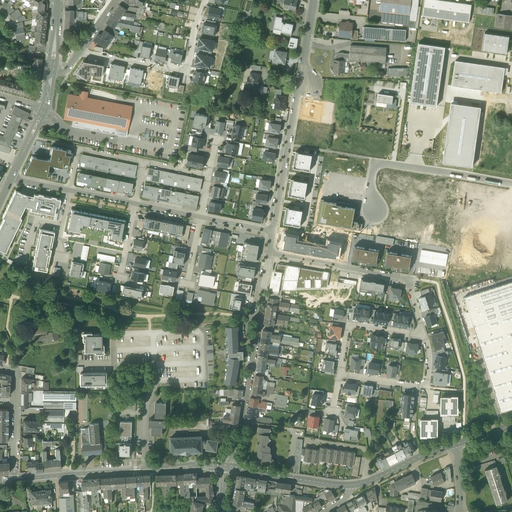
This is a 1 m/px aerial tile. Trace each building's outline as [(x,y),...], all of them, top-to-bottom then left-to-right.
[(284,8),(296,10),(298,1),(294,0),(280,0),(285,3),(284,8)] [(380,0),(380,11),(383,11),(409,14),(411,0),(380,0)] [(417,0),(411,0),(409,14),(408,21),(415,22),(417,0)] [(471,5),(437,0),(424,0),(422,16),(469,23),(471,5)] [(38,7),(37,9),(37,11),(38,12),(38,11),(44,12),(45,6),(45,5),(44,4),(44,3),(44,4),(41,2),(38,7)] [(115,11),(122,16),(124,13),(126,10),(119,5),(115,11)] [(481,13),(493,15),(494,8),(482,7),(481,13)] [(218,10),(210,8),(208,17),(219,20),(220,16),(221,10),(218,10)] [(9,15),(11,18),(19,13),(16,9),(14,11),(9,15)] [(36,15),(35,19),(46,20),(47,13),(44,12),(38,11),(38,12),(38,13),(37,15),(36,15)] [(64,20),(73,20),(73,11),(65,11),(64,20)] [(82,12),(73,11),(73,20),(76,20),(82,20),(82,12)] [(110,17),(117,22),(120,19),(122,16),(115,11),(110,17)] [(408,21),(409,14),(383,11),(382,20),(403,23),(403,22),(408,22),(408,21)] [(511,29),(511,19),(511,18),(506,17),(505,15),(500,14),(499,16),(498,18),(497,27),(511,29)] [(16,19),(18,24),(22,22),(26,21),(24,15),(22,16),(16,19)] [(113,28),(115,25),(117,22),(110,17),(106,23),(113,28)] [(73,27),(73,20),(64,20),(64,29),(73,30),(73,27)] [(273,29),(281,31),(283,23),(281,23),(281,21),(275,20),(273,29)] [(217,26),(215,25),(206,23),(204,23),(202,33),(215,35),(217,26)] [(284,33),(291,34),(293,25),(285,23),(284,31),(284,33)] [(351,37),(352,37),(352,30),(353,23),(340,23),(340,28),(339,28),(338,29),(337,30),(338,31),(339,31),(339,32),(345,32),(345,37),(351,37)] [(375,39),(405,41),(406,30),(363,27),(362,38),(365,38),(375,39)] [(102,34),(101,36),(100,36),(109,42),(113,37),(113,36),(109,34),(105,30),(102,34)] [(484,33),(482,51),(506,54),(509,37),(484,33)] [(105,47),(109,42),(100,36),(101,36),(98,34),(94,40),(105,48),(105,47)] [(298,39),(290,37),(287,47),(296,50),(298,39)] [(43,45),(44,39),(35,38),(34,44),(35,45),(35,46),(39,46),(39,45),(43,45)] [(205,39),(200,38),(198,48),(203,49),(212,51),(214,41),(211,41),(205,39)] [(410,103),(421,104),(423,104),(436,106),(445,47),(418,43),(410,103)] [(349,61),(385,63),(386,48),(350,45),(350,54),(349,61)] [(142,46),(141,51),(140,57),(149,58),(151,48),(142,46)] [(167,52),(157,50),(156,54),(155,60),(158,60),(158,61),(161,62),(161,61),(165,62),(167,52)] [(275,51),(274,62),(284,63),(286,53),(275,51)] [(177,63),(181,64),(182,55),(179,54),(176,53),(176,54),(173,53),(171,59),(171,62),(174,63),(177,64),(177,63)] [(345,61),(345,62),(347,62),(349,62),(349,61),(350,54),(339,53),(335,56),(335,60),(345,61)] [(212,57),(197,55),(195,64),(200,65),(206,66),(210,67),(212,57)] [(31,77),(39,78),(42,59),(33,58),(31,77)] [(344,72),(344,66),(345,62),(345,61),(335,60),(334,60),(333,70),(338,71),(338,72),(344,73),(344,72)] [(86,80),(90,74),(88,74),(85,78),(83,76),(83,75),(77,71),(83,63),(101,66),(100,74),(93,73),(93,75),(101,76),(103,66),(88,63),(88,62),(83,61),(73,75),(78,78),(80,76),(86,80)] [(501,93),(503,80),(503,78),(504,74),(504,68),(505,68),(455,61),(452,85),(501,93)] [(93,75),(93,73),(100,74),(101,66),(83,63),(77,71),(83,75),(83,76),(85,78),(88,74),(90,74),(93,75)] [(108,74),(108,75),(111,76),(110,78),(114,79),(117,65),(110,64),(109,69),(108,74)] [(124,67),(117,65),(114,79),(121,80),(122,78),(123,73),(124,67)] [(127,81),(134,83),(137,69),(130,68),(129,70),(128,76),(127,81)] [(407,76),(407,68),(390,68),(390,77),(407,76)] [(144,71),(137,69),(134,83),(141,84),(142,79),(143,73),(144,71)] [(197,72),(194,71),(194,74),(193,74),(192,77),(193,78),(193,80),(204,83),(206,74),(205,74),(197,72)] [(160,88),(161,85),(163,76),(163,74),(149,72),(149,74),(148,80),(147,85),(160,88)] [(247,90),(267,93),(268,88),(258,86),(258,83),(258,84),(259,81),(258,81),(259,74),(250,73),(249,78),(248,78),(246,84),(248,85),(247,90)] [(169,76),(167,85),(175,87),(178,88),(178,85),(180,78),(169,76)] [(0,88),(29,96),(31,88),(0,79),(0,88)] [(191,86),(189,98),(188,99),(202,102),(205,89),(191,86)] [(68,94),(63,119),(73,121),(110,128),(110,127),(115,128),(115,129),(127,131),(132,107),(87,98),(84,98),(86,92),(80,91),(79,97),(68,94)] [(393,96),(378,93),(377,102),(387,103),(392,104),(393,99),(393,96)] [(273,108),(285,111),(286,105),(285,105),(286,97),(281,96),(276,95),(275,104),(273,103),(273,108)] [(387,103),(386,107),(395,109),(397,100),(393,99),(392,104),(387,103)] [(312,103),(305,102),(302,116),(315,118),(320,119),(322,105),(315,104),(315,103),(312,103)] [(481,107),(457,104),(451,103),(442,162),(472,167),(481,107)] [(11,114),(13,115),(21,118),(26,121),(29,113),(14,106),(11,114)] [(195,113),(192,128),(197,129),(203,130),(203,127),(205,128),(207,121),(209,122),(210,116),(195,113)] [(13,115),(6,129),(15,133),(16,134),(18,129),(17,128),(21,118),(13,115)] [(114,134),(115,129),(115,128),(110,127),(110,128),(73,121),(72,126),(114,134)] [(224,123),(217,121),(215,132),(222,133),(223,129),(224,123)] [(276,124),(270,123),(269,130),(268,131),(279,133),(280,125),(276,124)] [(233,133),(233,137),(242,139),(242,136),(244,129),(244,126),(235,125),(234,129),(233,129),(232,133),(233,133)] [(3,136),(0,135),(0,144),(2,145),(5,146),(8,147),(13,136),(6,133),(5,133),(3,136)] [(194,137),(192,145),(198,147),(203,148),(204,139),(194,137)] [(274,138),(267,137),(266,145),(276,147),(278,139),(274,138)] [(237,154),(239,146),(230,144),(228,143),(226,152),(237,154)] [(32,156),(24,173),(30,174),(36,175),(36,176),(46,178),(48,170),(49,165),(53,165),(62,167),(67,168),(71,151),(52,147),(51,154),(50,158),(49,160),(45,159),(36,158),(36,157),(32,156)] [(304,153),(296,151),(293,168),(310,171),(313,154),(309,154),(304,153)] [(268,152),(264,152),(263,159),(274,161),(275,154),(268,152)] [(202,167),(204,157),(189,154),(187,164),(202,167)] [(85,163),(84,167),(94,169),(95,165),(94,165),(96,158),(82,155),(81,162),(85,163)] [(224,158),(219,157),(217,165),(227,167),(229,159),(224,158)] [(109,161),(96,158),(94,165),(95,165),(98,166),(98,170),(107,172),(108,168),(109,161)] [(121,170),(122,163),(109,161),(108,168),(112,168),(111,173),(120,175),(121,170)] [(121,170),(125,171),(124,175),(134,177),(136,166),(122,163),(121,170)] [(150,181),(160,183),(160,178),(162,171),(148,168),(147,175),(151,176),(150,181)] [(173,185),(174,181),(175,174),(162,171),(160,178),(164,179),(163,183),(173,185)] [(224,182),(226,173),(223,173),(216,171),(214,180),(224,182)] [(92,175),(79,172),(77,181),(84,182),(87,183),(86,186),(90,186),(92,175)] [(188,177),(175,174),(174,181),(178,182),(177,186),(186,188),(187,183),(188,177)] [(106,178),(92,175),(90,186),(96,188),(97,185),(104,187),(104,186),(106,178)] [(202,179),(188,177),(187,183),(191,184),(190,189),(200,191),(202,179)] [(104,186),(111,188),(112,184),(118,185),(119,181),(106,178),(104,186)] [(299,180),(291,179),(288,195),(305,198),(308,182),(304,181),(299,180)] [(266,181),(261,180),(259,188),(269,190),(270,181),(266,181)] [(118,185),(117,192),(122,193),(123,191),(131,192),(133,183),(119,181),(118,185)] [(213,186),(212,192),(214,192),(213,196),(219,197),(220,188),(218,187),(213,186)] [(157,193),(158,188),(149,187),(148,191),(144,190),(142,197),(156,200),(157,193)] [(157,193),(156,200),(169,202),(171,195),(171,196),(172,191),(162,189),(161,194),(157,193)] [(60,200),(56,199),(51,198),(43,196),(38,195),(34,194),(33,198),(29,197),(15,190),(2,218),(4,219),(0,226),(0,250),(5,253),(15,232),(13,231),(13,230),(15,225),(16,225),(18,226),(21,219),(20,218),(25,207),(31,208),(30,210),(54,215),(56,206),(59,207),(60,200)] [(171,195),(169,202),(183,205),(184,198),(185,194),(176,192),(175,196),(171,196),(171,195)] [(261,194),(257,194),(255,202),(258,202),(267,204),(268,196),(261,194)] [(184,198),(183,205),(196,208),(198,196),(189,195),(188,199),(184,198)] [(354,220),(353,220),(353,221),(358,222),(357,228),(320,222),(323,201),(326,201),(331,202),(332,201),(321,199),(317,223),(361,230),(362,224),(358,223),(359,221),(354,220)] [(219,212),(221,204),(212,202),(210,201),(208,210),(219,212)] [(358,222),(353,221),(352,226),(327,222),(328,217),(323,216),(326,201),(323,201),(320,222),(357,228),(358,222)] [(331,202),(326,201),(323,216),(328,217),(327,222),(352,226),(353,221),(353,220),(355,208),(346,207),(345,211),(341,210),(341,206),(342,205),(336,204),(336,203),(331,202)] [(342,205),(341,206),(346,207),(355,208),(353,220),(354,220),(357,207),(355,206),(336,203),(336,204),(342,205)] [(294,208),(286,207),(283,224),(300,227),(303,210),(299,209),(294,208)] [(252,215),(252,219),(263,221),(263,218),(264,218),(265,213),(264,213),(264,210),(261,210),(262,209),(257,208),(257,209),(254,208),(253,212),(252,212),(251,215),(252,215)] [(88,225),(90,214),(71,210),(70,214),(71,214),(70,216),(67,230),(73,231),(73,232),(79,233),(80,229),(82,229),(82,224),(88,225)] [(106,217),(90,214),(88,225),(91,226),(91,228),(100,230),(100,228),(104,228),(106,217)] [(148,229),(150,218),(144,216),(144,219),(143,222),(143,225),(142,228),(148,229)] [(125,221),(106,217),(104,228),(104,229),(109,230),(108,234),(109,234),(108,239),(115,241),(115,239),(121,241),(124,227),(123,227),(124,224),(125,221)] [(406,221),(391,218),(389,232),(404,235),(406,221)] [(173,222),(170,234),(176,235),(178,223),(173,222)] [(178,223),(176,235),(182,236),(183,233),(183,231),(184,228),(185,225),(178,223)] [(54,232),(39,229),(31,268),(46,271),(54,232)] [(210,240),(212,230),(205,229),(202,242),(209,244),(210,240)] [(229,234),(221,232),(219,242),(218,246),(226,247),(227,244),(228,236),(229,234)] [(326,256),(339,259),(342,243),(327,240),(326,245),(297,240),(298,235),(283,233),(280,249),(293,251),(293,252),(326,258),(326,256)] [(138,241),(134,240),(132,248),(142,250),(143,242),(138,241)] [(241,258),(257,261),(260,244),(244,242),(243,246),(242,251),(241,258)] [(354,246),(352,257),(355,258),(355,260),(359,261),(362,261),(361,263),(362,263),(369,265),(370,263),(373,263),(374,263),(374,261),(377,261),(379,250),(369,249),(369,250),(364,249),(364,248),(354,246)] [(175,250),(173,256),(185,258),(186,252),(185,252),(181,251),(175,250)] [(387,252),(385,263),(388,263),(388,266),(391,267),(391,268),(399,270),(399,268),(402,268),(406,269),(407,266),(410,267),(412,256),(401,254),(401,255),(397,255),(397,253),(387,252)] [(208,260),(209,255),(201,254),(199,267),(206,269),(210,269),(212,261),(211,261),(208,260)] [(173,256),(172,262),(178,264),(184,265),(185,258),(173,256)] [(145,268),(146,260),(141,259),(136,258),(134,265),(145,268)] [(72,261),(70,269),(82,271),(83,264),(72,261)] [(108,275),(110,265),(100,263),(99,266),(98,273),(108,275)] [(323,271),(323,272),(300,268),(300,267),(286,265),(278,264),(276,271),(278,271),(276,280),(271,280),(269,290),(270,290),(269,293),(269,294),(281,296),(282,290),(290,290),(290,288),(297,288),(305,288),(304,288),(311,288),(311,287),(315,287),(315,288),(321,288),(321,287),(325,287),(325,281),(328,281),(330,273),(329,273),(329,272),(323,271)] [(254,278),(254,274),(256,268),(248,267),(246,266),(240,265),(240,266),(239,271),(238,275),(246,276),(252,277),(254,278)] [(82,271),(70,269),(69,275),(81,277),(82,271)] [(176,278),(177,272),(164,269),(163,274),(162,278),(169,279),(171,280),(171,277),(176,278)] [(143,281),(145,274),(138,272),(133,271),(132,279),(138,280),(143,281)] [(199,284),(213,287),(215,277),(209,275),(201,274),(199,284)] [(386,283),(361,279),(359,291),(384,295),(386,283)] [(109,291),(110,283),(98,281),(95,280),(94,281),(93,287),(93,288),(109,291)] [(250,289),(251,284),(242,283),(239,282),(238,288),(240,288),(239,291),(246,293),(251,294),(252,289),(250,289)] [(511,408),(511,282),(464,297),(469,312),(473,326),(501,412),(511,408)] [(173,295),(175,286),(171,286),(171,285),(166,284),(166,285),(160,284),(159,292),(173,295)] [(125,295),(131,297),(133,288),(123,286),(122,291),(122,292),(121,292),(120,295),(125,296),(125,295)] [(140,289),(133,288),(131,297),(138,298),(142,299),(143,296),(142,296),(143,290),(140,289)] [(393,288),(391,288),(390,295),(389,298),(399,300),(401,290),(397,289),(393,288)] [(420,291),(422,297),(429,295),(430,295),(428,289),(420,291)] [(209,304),(213,305),(215,294),(205,292),(205,291),(198,290),(197,296),(202,297),(202,301),(209,303),(209,304)] [(422,297),(419,298),(420,303),(421,303),(421,305),(422,310),(433,306),(432,305),(430,299),(429,295),(422,297)] [(241,310),(242,304),(241,304),(242,299),(234,297),(232,309),(241,310)] [(355,307),(354,313),(353,318),(360,319),(362,308),(355,307)] [(369,310),(362,308),(360,319),(368,321),(368,316),(369,310)] [(333,316),(333,317),(343,318),(344,311),(335,309),(333,316)] [(275,316),(276,311),(266,310),(265,317),(275,318),(275,316)] [(374,317),(373,322),(380,323),(382,312),(376,311),(375,310),(374,317)] [(389,313),(382,312),(380,323),(387,324),(388,319),(389,313)] [(473,326),(469,312),(464,313),(469,328),(473,326)] [(400,326),(402,315),(395,314),(394,320),(393,325),(400,326)] [(425,317),(427,326),(431,325),(436,323),(434,314),(430,316),(425,317)] [(402,315),(400,326),(407,327),(408,323),(409,316),(402,315)] [(274,325),(274,322),(275,318),(265,317),(264,323),(267,323),(274,325)] [(26,336),(32,335),(39,334),(39,332),(41,332),(39,324),(37,325),(33,325),(33,324),(32,324),(31,324),(31,325),(29,325),(27,332),(26,332),(25,332),(25,337),(26,336)] [(239,329),(239,326),(226,327),(226,331),(228,331),(228,335),(226,334),(226,339),(228,339),(228,345),(227,345),(227,349),(228,349),(229,354),(228,357),(226,356),(226,361),(227,361),(227,365),(229,365),(228,371),(226,370),(225,375),(227,375),(226,379),(225,379),(224,383),(236,385),(237,381),(235,381),(236,376),(235,376),(236,373),(237,373),(238,366),(237,366),(238,362),(236,362),(236,358),(237,359),(237,358),(241,358),(244,358),(243,351),(239,351),(239,348),(237,348),(237,344),(238,344),(237,338),(236,338),(236,335),(237,335),(237,330),(239,329)] [(338,327),(331,326),(330,336),(339,338),(341,327),(338,327)] [(66,330),(39,334),(32,335),(32,340),(33,343),(47,341),(47,340),(58,339),(58,338),(67,336),(66,330)] [(433,344),(434,344),(435,343),(437,350),(441,348),(440,346),(443,345),(445,345),(442,337),(445,337),(443,331),(431,335),(432,339),(433,344)] [(91,333),(82,333),(82,342),(84,342),(84,352),(95,352),(95,354),(104,354),(103,345),(102,345),(102,334),(91,334),(91,333)] [(384,336),(372,334),(371,338),(370,342),(370,346),(382,348),(382,344),(383,338),(384,336)] [(270,341),(271,337),(262,336),(261,342),(270,344),(270,341)] [(401,339),(390,338),(389,346),(398,348),(399,348),(400,342),(401,339)] [(326,342),(326,346),(330,347),(329,354),(336,355),(337,350),(336,350),(337,344),(335,344),(326,342)] [(416,353),(418,345),(407,343),(406,352),(416,353)] [(439,356),(436,356),(436,359),(435,359),(435,363),(436,363),(435,367),(444,368),(445,357),(439,356)] [(352,357),(350,369),(359,371),(360,365),(361,359),(358,359),(352,358),(352,357)] [(323,359),(323,363),(325,363),(324,370),(325,370),(331,371),(333,372),(334,367),(335,361),(333,360),(325,359),(323,359)] [(265,371),(267,362),(258,360),(256,369),(265,371)] [(370,362),(368,372),(378,374),(378,371),(379,365),(380,364),(370,362)] [(282,366),(282,373),(286,374),(287,370),(290,370),(290,368),(282,366)] [(388,366),(387,376),(395,377),(396,372),(397,367),(388,366)] [(80,373),(80,385),(107,385),(107,373),(80,373)] [(442,373),(434,373),(433,384),(439,384),(445,385),(446,385),(447,374),(442,373)] [(0,374),(0,381),(1,382),(4,383),(3,385),(10,384),(10,379),(7,378),(8,375),(0,374)] [(262,385),(262,382),(263,379),(263,376),(256,375),(254,384),(262,385)] [(21,390),(31,390),(31,388),(31,379),(22,378),(21,379),(21,390)] [(31,379),(31,388),(33,388),(33,387),(43,387),(43,381),(42,381),(35,380),(35,379),(31,379)] [(347,383),(345,383),(345,386),(343,386),(343,391),(346,391),(346,393),(350,394),(351,392),(354,393),(356,386),(356,385),(351,384),(347,383)] [(252,393),(260,395),(260,394),(261,391),(262,385),(254,384),(252,393)] [(373,386),(363,385),(362,394),(371,396),(371,395),(372,389),(373,386)] [(243,390),(235,389),(234,393),(233,397),(242,398),(243,390)] [(43,391),(43,390),(31,390),(21,390),(21,407),(20,407),(21,407),(29,407),(39,407),(42,407),(43,391)] [(42,416),(64,417),(64,409),(69,409),(76,409),(76,404),(76,400),(76,395),(76,391),(43,391),(42,407),(42,416)] [(314,394),(313,394),(312,403),(321,405),(323,395),(314,394)] [(414,403),(414,395),(402,394),(402,400),(403,400),(402,403),(401,403),(401,411),(401,415),(400,415),(412,417),(413,408),(413,403),(414,403)] [(441,397),(441,413),(457,413),(457,397),(441,397)] [(248,406),(257,407),(258,403),(259,400),(250,398),(248,406)] [(155,403),(155,420),(166,420),(166,403),(155,403)] [(232,405),(231,413),(239,414),(241,406),(232,405)] [(256,416),(257,410),(257,407),(248,406),(247,416),(249,417),(255,418),(256,418),(256,416)] [(356,408),(347,406),(345,416),(355,418),(356,408)] [(0,424),(8,425),(8,420),(8,417),(8,409),(0,409),(0,424)] [(238,423),(239,414),(231,413),(227,412),(227,415),(225,415),(224,420),(224,421),(228,422),(238,423)] [(314,415),(310,415),(308,426),(318,427),(320,416),(314,415)] [(55,441),(63,441),(63,436),(63,428),(63,422),(64,417),(42,416),(42,420),(42,435),(47,436),(47,437),(47,441),(52,441),(55,441)] [(248,421),(270,425),(271,419),(259,417),(258,420),(254,419),(255,418),(249,417),(248,421)] [(323,430),(332,431),(333,424),(334,420),(325,418),(323,430)] [(39,435),(42,435),(42,420),(23,420),(23,430),(38,430),(39,435)] [(437,420),(421,420),(421,436),(437,436),(437,420)] [(122,441),(123,442),(127,442),(127,441),(127,440),(131,440),(132,439),(132,422),(120,421),(120,435),(119,435),(119,438),(122,438),(122,441)] [(90,424),(90,426),(92,444),(100,443),(100,441),(98,423),(90,424)] [(8,430),(8,425),(0,424),(0,440),(8,440),(8,433),(8,430)] [(83,444),(92,444),(90,426),(89,426),(89,428),(84,428),(85,434),(82,435),(82,442),(82,443),(83,444)] [(162,435),(162,427),(152,426),(151,435),(162,435)] [(270,428),(260,427),(259,431),(258,432),(259,434),(261,434),(260,438),(259,439),(260,440),(259,444),(259,448),(257,449),(258,450),(260,450),(260,454),(258,455),(259,457),(261,457),(263,457),(263,461),(261,462),(262,464),(274,466),(275,461),(273,459),(271,458),(272,454),(270,452),(271,447),(269,445),(267,445),(268,441),(271,439),(269,436),(269,432),(271,431),(270,428)] [(343,439),(349,440),(349,439),(345,439),(343,438),(344,435),(345,428),(354,430),(345,428),(343,439)] [(345,439),(349,439),(350,436),(352,436),(352,437),(357,438),(358,431),(358,430),(354,430),(345,428),(344,435),(346,436),(345,439)] [(359,431),(358,431),(357,438),(352,437),(352,436),(350,436),(349,439),(357,441),(359,431)] [(23,447),(27,447),(27,446),(32,446),(32,441),(32,438),(29,437),(23,437),(23,447)] [(181,453),(192,453),(192,452),(202,452),(202,448),(206,447),(206,450),(216,451),(218,441),(207,439),(207,442),(206,442),(206,440),(203,441),(203,442),(202,442),(201,437),(170,438),(171,453),(181,453)] [(299,473),(301,455),(302,449),(303,440),(297,439),(293,472),(299,473)] [(83,444),(84,455),(88,454),(103,453),(103,451),(107,451),(107,444),(106,444),(106,441),(100,441),(100,443),(92,444),(83,444)] [(127,442),(123,442),(123,443),(120,443),(119,455),(123,455),(127,455),(131,455),(131,443),(127,443),(127,442)] [(404,442),(400,444),(407,456),(410,455),(413,453),(412,452),(414,451),(410,443),(408,444),(408,442),(405,444),(404,442)] [(407,457),(407,456),(400,444),(397,446),(396,444),(392,447),(393,450),(394,449),(395,451),(394,451),(399,460),(399,461),(407,457)] [(306,461),(311,462),(313,450),(309,449),(309,448),(306,448),(306,447),(305,447),(305,449),(304,455),(304,459),(306,459),(306,461)] [(320,448),(320,450),(318,460),(322,460),(322,459),(325,459),(327,449),(327,448),(324,448),(320,448)] [(316,450),(313,450),(311,462),(315,462),(315,461),(318,461),(318,460),(320,450),(316,449),(316,450)] [(330,450),(327,449),(325,459),(325,461),(329,461),(329,460),(332,460),(334,450),(334,449),(331,449),(330,450)] [(337,451),(334,450),(332,460),(332,462),(336,463),(336,461),(339,461),(341,451),(341,450),(337,450),(337,451)] [(344,452),(341,451),(339,461),(339,463),(343,464),(343,462),(346,463),(348,452),(344,451),(344,452)] [(394,451),(392,452),(386,455),(390,465),(399,460),(394,451)] [(351,453),(348,452),(346,463),(346,464),(350,465),(350,463),(353,464),(354,462),(354,459),(355,456),(355,453),(352,452),(351,453)] [(382,469),(390,465),(386,455),(384,453),(384,452),(380,454),(381,455),(376,457),(377,459),(374,460),(376,464),(378,463),(379,465),(382,469)] [(61,469),(60,459),(57,459),(51,460),(50,460),(45,461),(42,461),(42,462),(42,471),(61,469)] [(475,466),(477,472),(486,469),(496,466),(494,460),(475,466)] [(34,472),(35,472),(35,462),(31,462),(31,461),(27,462),(27,470),(31,470),(31,472),(34,472)] [(0,474),(8,474),(8,463),(9,463),(9,462),(8,462),(1,463),(0,462),(0,474)] [(486,469),(497,503),(500,502),(500,503),(502,503),(501,502),(507,500),(505,493),(506,493),(505,490),(504,490),(500,476),(499,472),(498,473),(496,466),(486,469)] [(434,485),(444,481),(441,472),(431,477),(434,485)] [(185,483),(185,487),(189,487),(193,487),(193,474),(184,474),(185,483)] [(394,482),(395,484),(398,490),(398,491),(416,483),(412,474),(404,477),(402,478),(394,482)] [(156,475),(157,485),(163,485),(167,485),(167,475),(156,475)] [(235,488),(244,489),(246,477),(237,476),(235,488)] [(114,487),(115,487),(115,477),(107,478),(107,488),(114,487)] [(115,487),(124,487),(126,487),(126,477),(115,477),(115,487)] [(204,503),(210,504),(210,498),(213,498),(213,495),(214,495),(214,491),(213,491),(212,488),(211,488),(211,487),(211,486),(212,485),(210,485),(210,477),(205,477),(202,477),(197,478),(197,486),(201,486),(201,487),(206,487),(207,496),(206,497),(197,497),(197,501),(204,503)] [(267,480),(252,478),(250,490),(251,490),(256,491),(265,492),(267,480)] [(265,492),(269,493),(277,494),(277,493),(278,491),(275,490),(275,489),(268,488),(269,483),(273,484),(273,481),(267,480),(265,492)] [(59,488),(59,511),(74,511),(74,492),(74,489),(74,481),(58,482),(58,488),(59,488)] [(283,483),(281,491),(285,492),(290,493),(291,484),(283,483)] [(189,492),(189,487),(185,487),(185,495),(185,498),(194,500),(193,496),(190,496),(190,492),(189,492)] [(371,495),(371,496),(376,494),(375,487),(367,492),(370,496),(371,495)] [(426,499),(426,495),(427,489),(428,489),(421,487),(421,489),(420,494),(420,498),(426,499)] [(235,488),(234,496),(244,497),(244,493),(245,489),(244,489),(235,488)] [(40,490),(40,491),(41,503),(46,503),(46,504),(51,503),(51,501),(51,497),(52,496),(51,489),(45,489),(45,490),(40,490)] [(36,503),(41,503),(40,491),(35,491),(35,490),(29,491),(29,492),(27,493),(28,497),(29,497),(29,498),(30,498),(31,505),(33,505),(36,504),(36,503)] [(331,490),(326,493),(324,494),(326,497),(327,499),(329,502),(335,498),(331,490)] [(430,499),(441,501),(441,500),(442,499),(442,497),(441,497),(441,496),(442,491),(438,490),(438,491),(431,490),(430,496),(430,499)] [(74,511),(80,511),(79,496),(83,496),(83,491),(78,492),(74,492),(74,511)] [(368,502),(368,505),(371,503),(372,503),(371,500),(373,499),(371,496),(371,495),(370,496),(367,492),(363,494),(368,502)] [(296,507),(297,500),(297,496),(286,494),(285,500),(281,500),(280,505),(296,507)] [(355,498),(360,507),(364,504),(368,502),(363,494),(355,498)] [(201,511),(203,507),(204,503),(197,501),(193,500),(190,511),(201,511)] [(296,507),(295,511),(296,511),(298,511),(302,508),(305,507),(304,506),(307,504),(307,501),(297,500),(296,507)] [(322,506),(319,500),(317,501),(312,504),(315,510),(322,506)] [(353,500),(345,504),(349,511),(357,507),(353,500)] [(311,511),(315,510),(312,504),(311,503),(307,506),(307,504),(304,506),(305,507),(302,508),(304,511),(311,511)]
